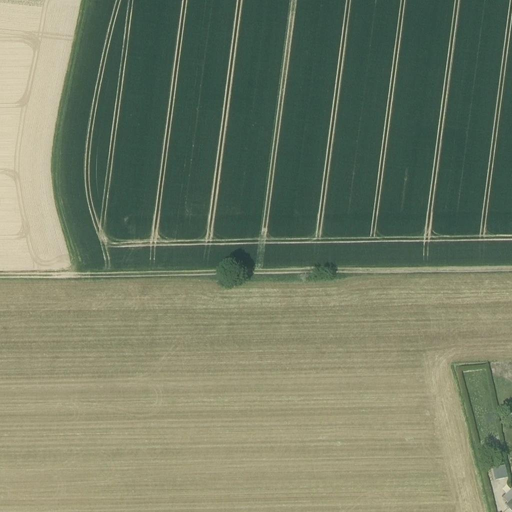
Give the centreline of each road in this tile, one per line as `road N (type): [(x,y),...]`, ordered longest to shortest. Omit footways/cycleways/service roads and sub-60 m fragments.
road 1 (track): [(0,278),(511,269)]
road 2 (track): [(86,0),(55,163),(78,276)]
